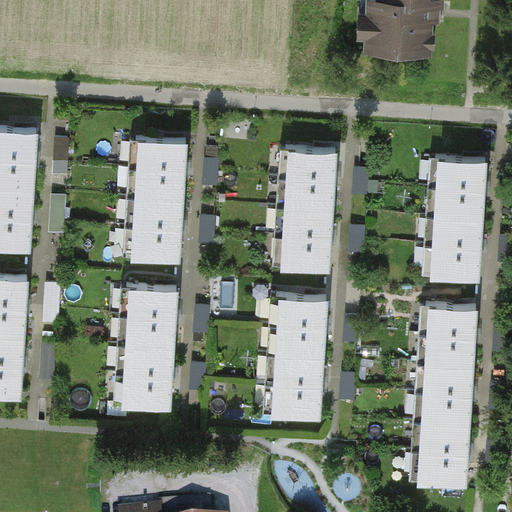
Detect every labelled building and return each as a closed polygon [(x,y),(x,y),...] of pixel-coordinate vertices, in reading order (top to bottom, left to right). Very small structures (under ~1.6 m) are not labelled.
[(438,0),(369,0),(369,4),(361,4),(360,55),(425,57),(426,12),(427,6),(439,7),(438,0)] [(35,127),(0,125),(0,247),(28,249),(29,233),(31,202),(32,175),(34,143),(35,127)] [(185,138),(131,135),(124,255),(178,259),(178,245),(180,214),(182,184),(184,154),(185,138)] [(334,148),(281,145),(274,264),(327,268),(328,253),(330,222),(331,193),(333,166),(334,148)] [(486,156),(431,153),(423,273),(478,277),(479,262),(481,232),(483,201),(485,173),(486,156)] [(27,275),(0,273),(0,394),(19,396),(20,381),(22,350),(24,321),(26,291),(27,275)] [(175,285),(123,282),(115,400),(167,404),(168,388),(170,358),(172,329),(174,301),(175,285)] [(325,292),(271,289),(264,410),(317,414),(318,399),(320,369),(322,337),(324,308),(325,292)] [(476,303),(422,300),(411,479),(465,482),(466,468),(468,438),(469,407),(471,378),(473,349),(475,319),(476,303)] [(212,511),(211,498),(122,507),(122,511),(212,511)]
